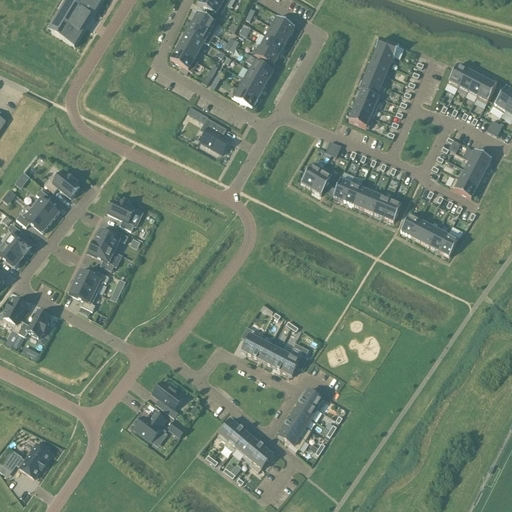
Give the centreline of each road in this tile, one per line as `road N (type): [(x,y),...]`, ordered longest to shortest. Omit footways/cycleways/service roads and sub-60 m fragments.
road 1 (residential): [(128,0),(74,86),(74,120),(227,201)]
road 2 (residential): [(97,191),(20,287),(141,359)]
road 3 (residential): [(187,0),(155,66),(269,130)]
road 4 (residential): [(227,201),(244,211),(251,228),(245,245),(166,355)]
road 5 (residential): [(447,124),(506,152),(477,208),(422,181)]
road 6 (residential): [(278,115),(318,42),(315,32),(258,0)]
road 7 (residential): [(393,162),(278,115)]
road 8 (residential): [(197,382),(221,354),(296,394)]
